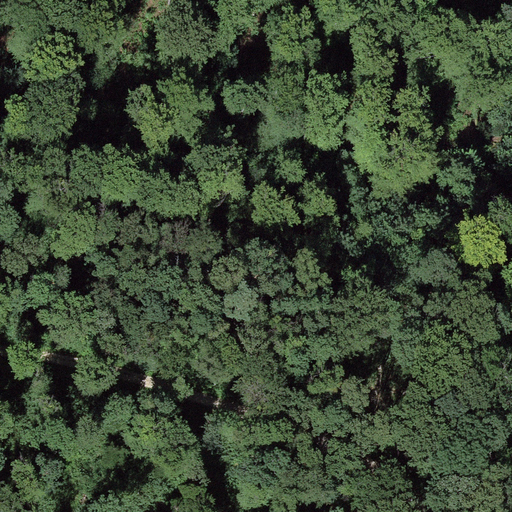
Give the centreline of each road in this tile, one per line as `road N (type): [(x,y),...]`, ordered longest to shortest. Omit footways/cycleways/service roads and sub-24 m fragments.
road 1 (track): [(428,511),(393,478),(333,441),(142,378),(22,352)]
road 2 (track): [(288,0),(469,164),(511,214)]
